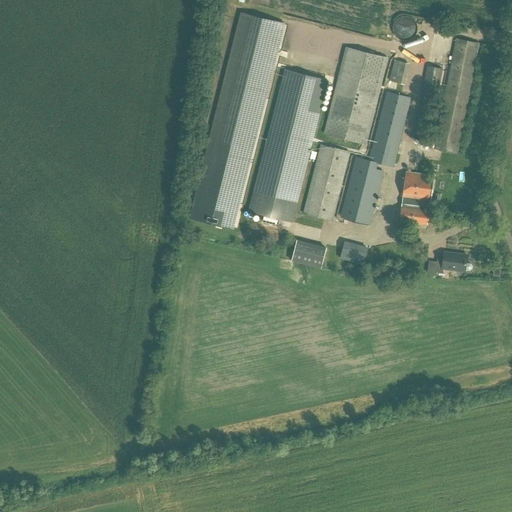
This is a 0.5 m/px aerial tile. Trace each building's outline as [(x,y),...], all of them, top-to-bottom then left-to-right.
[(284,24),(241,13),(190,222),(233,233),(284,24)] [(416,28),(416,24),(414,21),(413,20),(411,18),(409,17),(407,16),(404,16),(402,16),(400,17),(398,18),(396,19),(394,23),(393,26),(392,28),(393,30),(393,32),(396,36),(399,39),(401,39),(404,40),(406,40),(409,39),(412,37),(414,35),(415,33),(416,30),(416,28)] [(457,153),(479,43),(456,39),(434,148),(457,153)] [(366,143),(387,59),(387,58),(346,48),(324,133),(365,144),(365,143),(366,143)] [(404,85),(409,64),(394,60),(389,81),(404,85)] [(428,140),(442,69),(427,66),(413,138),(428,140)] [(284,71),(266,140),(248,212),(261,216),(260,221),(278,225),(279,220),(292,223),(310,151),(328,82),(284,71)] [(393,167),(410,98),(387,92),(369,161),(356,157),(354,164),(350,182),(341,217),(369,224),(378,189),(383,171),(378,170),(376,169),(378,163),(393,167)] [(331,221),(349,152),(321,145),(304,214),(331,221)] [(406,172),(399,222),(427,225),(429,210),(430,201),(433,176),(406,172)] [(321,269),(327,247),(296,240),(291,261),(321,269)] [(464,271),(464,270),(469,271),(472,269),(472,266),(470,264),(465,263),(466,255),(444,252),(443,260),(437,259),(437,262),(429,261),(427,274),(436,275),(437,272),(442,272),(443,269),(464,271)]
